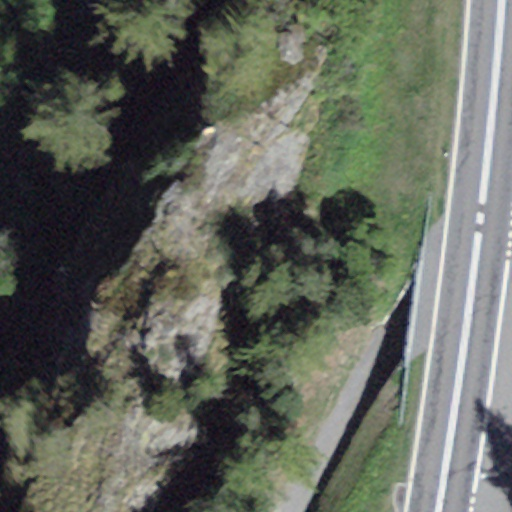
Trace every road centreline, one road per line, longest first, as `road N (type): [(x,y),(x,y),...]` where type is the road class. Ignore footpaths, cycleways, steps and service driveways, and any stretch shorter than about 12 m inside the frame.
road 1 (primary): [(440,511),(485,207),(500,0)]
road 2 (residential): [(302,511),(411,322),(511,177)]
